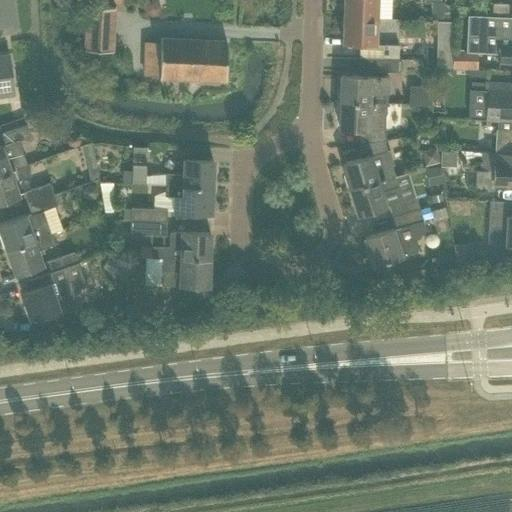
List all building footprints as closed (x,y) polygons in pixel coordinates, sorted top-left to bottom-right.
[(7,0),(0,0),(0,24),(15,22),(15,24),(16,24),(14,9),(9,10),(7,0)] [(85,0),(83,48),(110,49),(114,49),(117,8),(100,7),(100,0),(85,0)] [(344,0),(344,17),(377,18),(377,0),(344,0)] [(493,3),(492,16),(507,16),(508,4),(493,3)] [(444,7),(444,21),(455,21),(455,8),(444,7)] [(511,16),(507,16),(492,16),(468,15),(467,34),(482,34),(482,47),(500,48),(499,62),(511,62),(511,16)] [(343,43),(363,44),(375,44),(377,18),(344,17),(343,43)] [(226,41),(161,38),(160,77),(226,80),(226,41)] [(383,57),(399,58),(399,45),(384,44),(383,57)] [(453,49),(452,68),(478,69),(478,50),(453,49)] [(0,55),(0,96),(15,94),(9,54),(0,55)] [(358,70),(398,72),(398,70),(402,70),(403,61),(399,61),(399,59),(359,57),(358,70)] [(387,103),(387,93),(388,77),(341,75),(341,86),(338,86),(338,99),(340,99),(340,102),(387,103)] [(428,105),(426,86),(410,85),(409,104),(428,105)] [(511,85),(510,91),(466,88),(465,118),(486,119),(486,120),(498,121),(497,128),(496,152),(511,153),(511,85)] [(337,117),(340,117),(339,128),(357,129),(359,143),(385,140),(385,129),(385,115),(386,115),(387,103),(340,102),(340,104),(338,104),(337,117)] [(12,109),(13,116),(22,115),(21,107),(12,109)] [(0,173),(27,165),(23,154),(20,155),(16,141),(12,129),(1,133),(5,144),(0,145),(0,173)] [(385,140),(359,143),(361,158),(342,163),(346,174),(343,174),(347,187),(349,186),(350,189),(394,175),(391,165),(393,164),(389,149),(385,151),(385,140)] [(132,170),(132,183),(145,183),(147,153),(147,148),(132,147),(132,170)] [(511,153),(496,152),(482,151),(481,170),(476,170),(475,189),(494,189),(494,184),(511,185),(511,153)] [(215,171),(212,171),(213,160),(185,159),(184,174),(166,173),(165,185),(212,186),(212,184),(214,184),(215,171)] [(0,202),(18,196),(13,182),(31,176),(27,165),(0,173),(0,202)] [(430,182),(442,180),(439,165),(427,168),(430,182)] [(96,168),(88,169),(90,180),(98,178),(96,168)] [(393,216),(419,208),(415,196),(402,200),(398,187),(394,175),(350,189),(351,191),(349,192),(352,204),(355,204),(358,214),(390,205),(393,216)] [(50,182),(23,191),(27,203),(54,194),(50,182)] [(211,213),(211,202),(214,202),(214,189),(212,189),(212,186),(165,185),(165,196),(183,197),(182,212),(211,213)] [(434,203),(442,200),(440,193),(432,196),(434,203)] [(54,194),(27,203),(31,213),(24,215),(0,223),(0,229),(2,234),(0,234),(0,236),(4,247),(6,246),(7,249),(50,233),(43,211),(58,205),(56,200),(54,194)] [(507,228),(506,244),(511,244),(511,201),(490,201),(488,227),(507,228)] [(131,221),(131,209),(123,208),(123,221),(131,221)] [(166,222),(167,209),(131,208),(131,221),(143,221),(166,222)] [(417,251),(414,239),(419,237),(425,228),(419,208),(393,216),(397,227),(392,229),(365,237),(368,249),(366,250),(370,262),(372,261),(373,265),(401,257),(400,256),(417,251)] [(166,235),(166,222),(143,221),(143,235),(166,235)] [(152,257),(162,258),(209,259),(209,257),(212,257),(212,244),(210,244),(210,233),(182,231),(170,231),(169,247),(163,246),(152,246),(152,257)] [(7,249),(8,251),(5,252),(9,265),(12,264),(15,274),(43,265),(38,250),(54,245),(50,233),(7,249)] [(74,251),(47,261),(51,272),(78,262),(74,251)] [(208,286),(209,275),(211,275),(211,262),(209,262),(209,259),(162,258),(161,284),(208,286)] [(78,262),(51,272),(30,279),(34,288),(22,293),(26,304),(23,305),(28,317),(30,317),(31,320),(58,311),(58,310),(75,304),(72,295),(79,292),(84,281),(78,262)]
